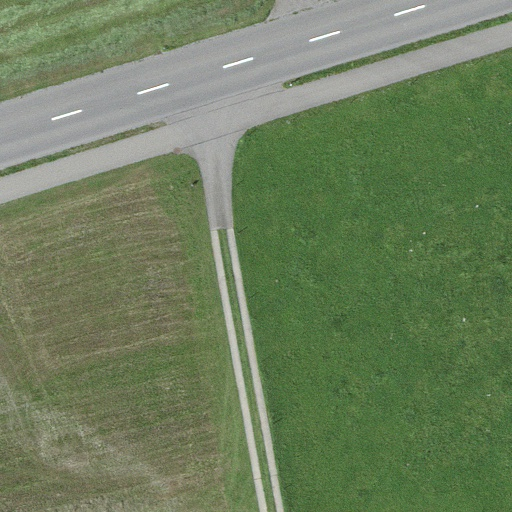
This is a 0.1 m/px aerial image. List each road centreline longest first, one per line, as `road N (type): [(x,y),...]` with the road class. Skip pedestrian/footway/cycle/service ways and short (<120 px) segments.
road 1 (secondary): [(0,135),(442,0)]
road 2 (track): [(200,73),(274,511)]
